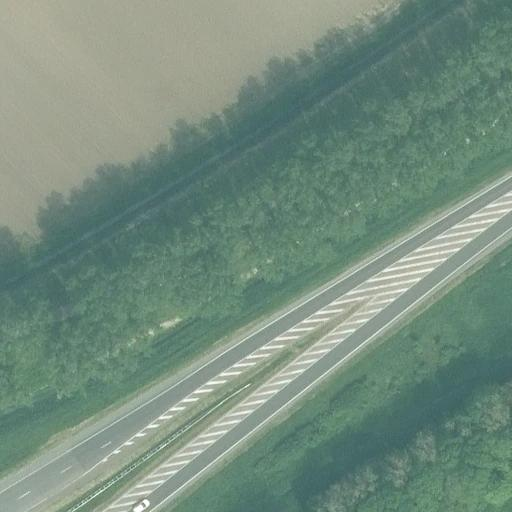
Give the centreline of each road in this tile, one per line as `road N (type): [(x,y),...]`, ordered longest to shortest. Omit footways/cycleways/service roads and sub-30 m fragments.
road 1 (trunk): [(511,181),(0,507)]
road 2 (unclassified): [(0,335),(169,257),(511,54)]
road 3 (trunk): [(139,511),(511,218)]
